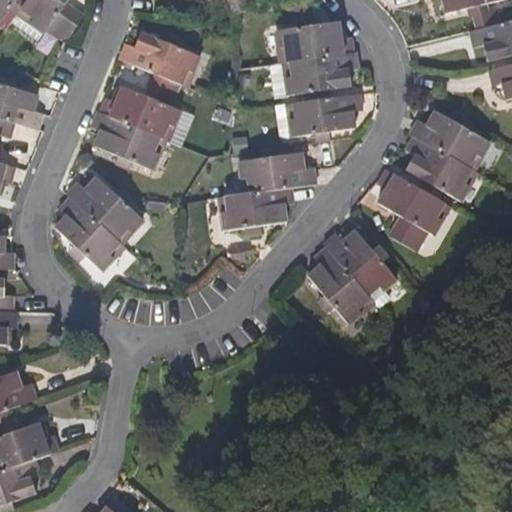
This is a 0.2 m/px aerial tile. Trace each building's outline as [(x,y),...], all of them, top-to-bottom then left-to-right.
[(20,0),(0,0),(0,25),(8,14),(15,20),(16,19),(18,15),(26,4),(20,0)] [(63,11),(71,0),(29,0),(26,4),(18,15),(31,24),(29,28),(35,32),(43,37),(63,11)] [(247,14),(243,0),(236,0),(229,1),(232,18),(247,14)] [(507,2),(506,0),(431,0),(433,6),(443,4),(447,19),(471,12),(486,8),(507,2)] [(232,18),(229,1),(223,3),(225,19),(231,18),(232,18)] [(307,21),(304,4),(289,7),(291,23),(307,21)] [(291,23),(289,7),(282,8),(285,24),(291,23)] [(488,16),(486,8),(471,12),(473,19),(488,16)] [(69,41),(83,24),(63,11),(43,37),(55,46),(69,41)] [(499,30),(495,14),(488,16),(492,32),(499,30)] [(31,24),(18,15),(16,19),(29,28),(31,24)] [(492,32),(488,16),(473,19),(478,36),(492,32)] [(35,32),(29,28),(16,19),(15,20),(8,29),(28,42),(35,32)] [(308,28),(307,21),(291,23),(292,31),(308,28)] [(348,55),(346,40),(335,41),(332,24),(308,28),(292,31),(272,33),(274,50),(280,49),(282,65),(287,64),(298,63),(348,55)] [(511,26),(499,30),(492,32),(478,36),(469,39),(474,55),(483,53),(488,68),(511,61),(511,26)] [(36,48),(43,37),(35,32),(28,42),(36,48)] [(188,78),(194,62),(177,56),(161,50),(137,41),(131,56),(122,52),(116,68),(133,75),(150,81),(163,87),(171,89),(177,92),(183,77),(188,78)] [(177,56),(180,49),(163,44),(161,50),(177,56)] [(347,89),(344,73),(355,72),(351,55),(348,55),(298,63),(287,64),(289,81),(282,82),(284,99),(305,95),(323,93),(347,89)] [(289,81),(287,64),(282,65),(279,66),(282,82),(289,81)] [(511,72),(477,81),(483,98),(491,96),(496,112),(511,106),(511,72)] [(182,93),(188,78),(183,77),(177,92),(182,93)] [(0,90),(11,94),(14,85),(10,84),(0,80),(0,90)] [(158,99),(163,87),(150,81),(147,91),(147,95),(158,99)] [(167,102),(171,89),(163,87),(158,99),(161,100),(167,102)] [(31,117),(36,101),(11,94),(0,90),(0,125),(13,129),(36,136),(42,120),(31,117)] [(324,101),(323,93),(305,95),(306,103),(324,101)] [(170,131),(176,114),(158,108),(161,100),(158,99),(147,95),(144,102),(119,94),(113,108),(102,105),(96,121),(156,142),(159,143),(165,128),(170,131)] [(352,131),(350,114),(359,112),(356,96),(339,98),(324,101),(306,103),(291,106),(293,123),(288,124),(290,140),(308,137),(310,146),(329,143),(328,136),(352,131)] [(454,126),(433,114),(424,128),(416,123),(407,138),(410,140),(459,167),(469,173),(471,174),(487,144),(470,134),(454,126)] [(470,134),(474,128),(470,125),(459,119),(454,126),(470,134)] [(151,158),(156,142),(96,121),(95,120),(89,136),(99,140),(93,155),(115,163),(133,169),(153,177),(159,161),(151,158)] [(0,142),(9,146),(13,129),(0,125),(0,142)] [(165,146),(170,131),(165,128),(159,143),(165,146)] [(461,188),(469,173),(459,167),(410,140),(402,154),(410,160),(403,174),(424,186),(440,195),(457,205),(466,191),(461,188)] [(159,161),(165,146),(159,143),(156,142),(151,158),(159,161)] [(278,161),(276,151),(258,153),(260,164),(278,161)] [(316,189),(314,174),(306,174),(302,158),(278,161),(260,164),(239,167),(241,183),(247,182),(249,199),(291,193),(316,189)] [(129,178),(133,169),(115,163),(113,172),(129,178)] [(12,189),(17,172),(0,167),(0,196),(3,186),(12,189)] [(466,191),(475,176),(471,174),(469,173),(461,188),(466,191)] [(436,223),(444,207),(436,203),(431,200),(420,194),(386,175),(384,178),(377,190),(386,196),(378,209),(401,223),(391,241),(403,249),(412,235),(415,230),(432,240),(441,225),(436,223)] [(142,225),(127,213),(133,205),(132,206),(119,195),(113,200),(95,186),(85,197),(76,190),(65,204),(68,207),(115,246),(126,234),(131,238),(142,225)] [(440,195),(424,186),(420,194),(431,200),(436,203),(440,195)] [(285,228),(284,211),(294,210),(291,193),(249,199),(243,199),(227,202),(225,203),(227,219),(221,219),(223,237),(245,235),(246,242),(263,240),(262,231),(285,228)] [(115,246),(68,207),(58,219),(65,227),(55,239),(73,254),(87,266),(103,279),(112,268),(109,263),(120,251),(115,246)] [(441,225),(449,210),(444,207),(436,223),(441,225)] [(120,251),(131,238),(126,234),(115,246),(120,251)] [(410,254),(419,240),(412,235),(403,249),(410,254)] [(372,255),(356,236),(343,247),(338,240),(323,250),(326,253),(362,295),(368,301),(379,291),(384,296),(397,285),(383,269),(372,255)] [(0,274),(13,275),(14,260),(3,259),(4,243),(0,242),(0,274)] [(391,263),(379,249),(372,255),(383,269),(391,263)] [(112,268),(124,254),(120,251),(109,263),(112,268)] [(368,301),(362,295),(326,253),(312,263),(319,272),(307,282),(323,301),(335,314),(348,330),(361,320),(358,315),(371,304),(368,301)] [(87,266),(73,254),(68,261),(80,272),(81,273),(87,266)] [(2,301),(2,284),(0,283),(0,317),(11,318),(11,301),(2,301)] [(372,306),(384,296),(379,291),(368,301),(371,304),(372,306)] [(335,314),(323,301),(317,307),(328,320),(335,314)] [(361,320),(375,309),(372,306),(371,304),(358,315),(361,320)] [(0,351),(4,351),(5,335),(15,335),(15,319),(11,318),(0,317),(0,351)] [(0,418),(6,416),(37,405),(31,390),(21,393),(17,378),(0,383),(0,418)] [(57,457),(52,442),(42,445),(37,430),(12,439),(6,416),(0,418),(0,476),(33,465),(57,457)] [(35,500),(30,485),(39,482),(33,465),(0,476),(0,511),(11,508),(35,500)]
